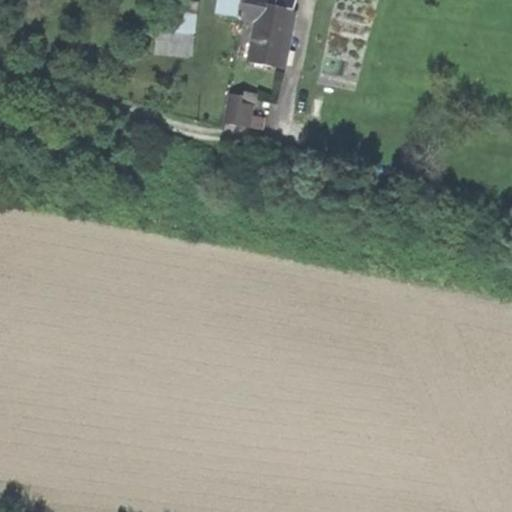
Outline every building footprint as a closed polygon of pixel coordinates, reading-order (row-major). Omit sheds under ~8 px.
[(189,35),(193,36),(198,3),(185,2),(185,0),(158,0),(154,52),(186,58),(189,35)] [(266,69),(283,72),(296,0),(222,0),(220,15),(239,22),(259,25),(252,66),(266,69)] [(245,95),(244,99),(243,105),(253,107),(256,97),(245,95)] [(244,99),(233,97),(226,124),(249,129),(251,117),(253,107),(243,105),(244,99)] [(264,120),(251,117),(249,129),(261,132),(264,120)]
